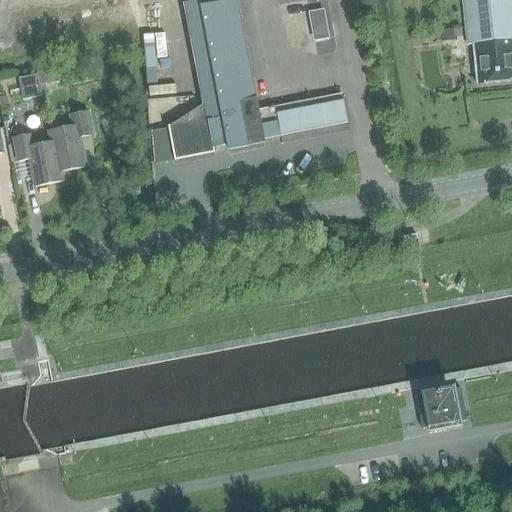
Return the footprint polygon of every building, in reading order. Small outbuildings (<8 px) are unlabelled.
[(276,110),(258,113),(256,99),(254,99),(235,0),(233,0),(199,7),(198,2),(183,4),(202,105),(167,126),(173,161),(214,154),(213,147),(226,145),(227,150),(264,143),(263,136),(280,133),(281,137),(346,125),(341,97),(276,109),(276,110)] [(511,0),(461,0),(465,47),(472,46),(476,85),(511,81),(511,0)] [(56,70),(36,74),(39,86),(58,82),(56,70)] [(49,136),(51,147),(53,159),(57,158),(60,177),(61,176),(84,172),(79,143),(92,141),(87,117),(69,120),(71,132),(49,136)] [(51,147),(33,150),(31,138),(12,141),(17,166),(29,163),(34,191),(63,186),(61,176),(60,177),(57,158),(53,159),(51,147)] [(416,235),(401,237),(402,248),(418,246),(416,235)] [(0,341),(0,360),(16,359),(14,340),(0,341)] [(457,381),(425,387),(433,429),(465,423),(457,381)]
